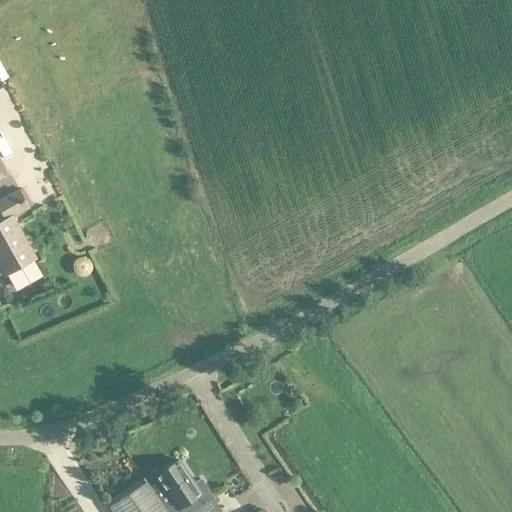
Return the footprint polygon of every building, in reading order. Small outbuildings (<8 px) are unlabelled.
[(34,259),(12,218),(28,209),(18,191),(0,201),(0,211),(5,221),(0,223),(0,273),(4,272),(6,275),(34,259)] [(33,228),(24,234),(32,247),(42,241),(33,228)] [(205,456),(215,449),(197,424),(188,430),(205,456)] [(193,511),(214,498),(201,478),(195,483),(179,460),(157,476),(155,472),(145,479),(144,478),(143,479),(146,483),(147,483),(154,493),(166,511),(193,511)] [(166,511),(154,493),(147,483),(146,483),(111,507),(114,511),(166,511)]
